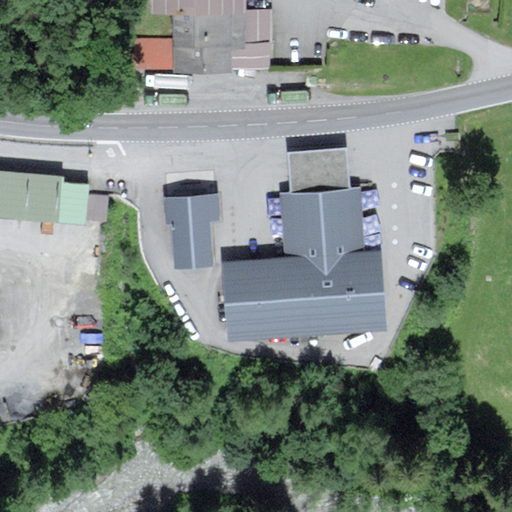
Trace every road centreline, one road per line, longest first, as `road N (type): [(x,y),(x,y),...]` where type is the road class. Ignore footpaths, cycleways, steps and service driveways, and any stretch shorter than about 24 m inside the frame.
road 1 (secondary): [(0,122),(228,128),(369,116),(511,91)]
road 2 (track): [(391,0),(511,66)]
